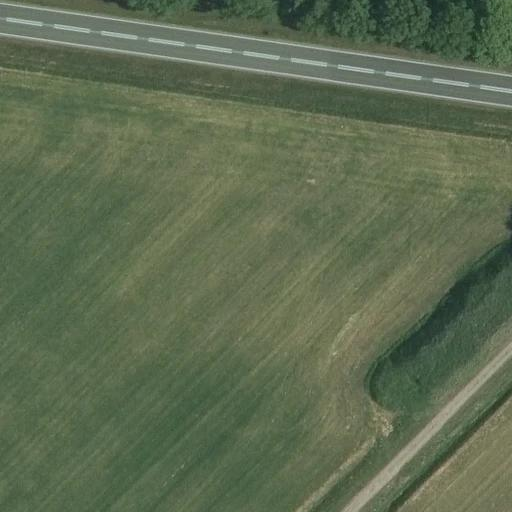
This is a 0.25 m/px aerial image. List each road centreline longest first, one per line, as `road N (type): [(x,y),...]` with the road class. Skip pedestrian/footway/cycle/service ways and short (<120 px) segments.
road 1 (trunk): [(511,92),(0,20)]
road 2 (unclassified): [(352,511),(511,351)]
